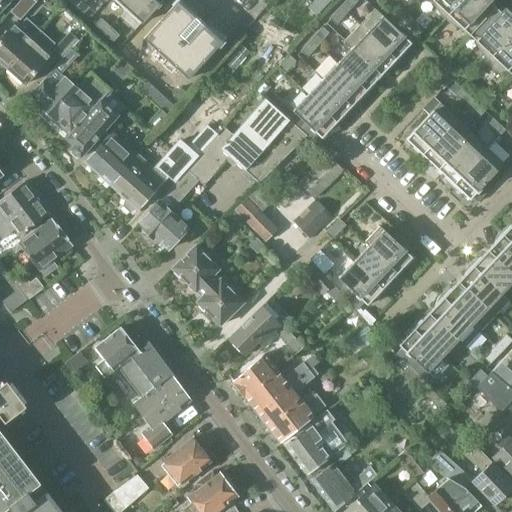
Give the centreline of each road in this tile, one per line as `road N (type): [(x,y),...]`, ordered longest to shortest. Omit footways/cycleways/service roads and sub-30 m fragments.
road 1 (residential): [(293,511),(112,277)]
road 2 (residential): [(112,277),(0,130)]
road 3 (residential): [(454,249),(342,141)]
road 4 (residential): [(10,349),(112,277)]
